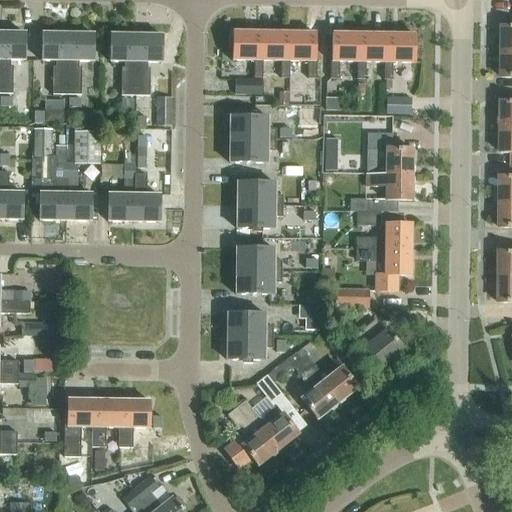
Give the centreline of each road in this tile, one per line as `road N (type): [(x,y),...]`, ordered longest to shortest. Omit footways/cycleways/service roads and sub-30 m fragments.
road 1 (residential): [(458,433),(459,2)]
road 2 (residential): [(186,251),(196,0)]
road 3 (residential): [(186,251),(0,250)]
road 4 (residential): [(320,511),(411,442),(458,433)]
road 5 (residential): [(301,1),(459,2)]
road 6 (residential): [(228,511),(208,480),(185,371)]
road 7 (residential): [(185,371),(186,251)]
